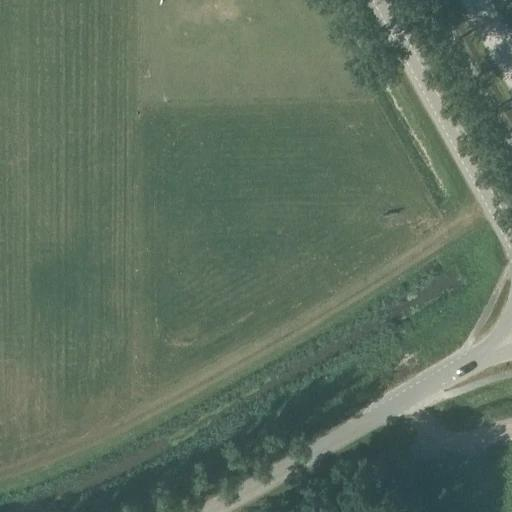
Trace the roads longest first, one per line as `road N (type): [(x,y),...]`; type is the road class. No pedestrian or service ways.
road 1 (unclassified): [(211,511),(475,360)]
road 2 (unclassified): [(511,242),(378,0)]
